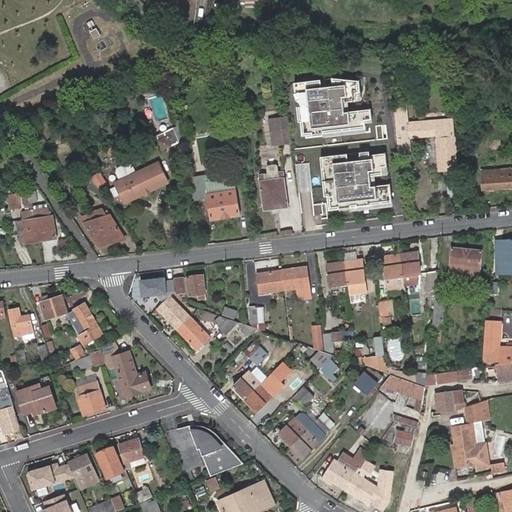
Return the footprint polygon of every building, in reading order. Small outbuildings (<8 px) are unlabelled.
[(87,22),(91,28),(96,24),(92,19),(87,22)] [(91,32),(95,38),(100,35),(97,29),(91,32)] [(318,80),(297,82),(302,135),(365,127),(363,109),(343,111),(341,101),(354,100),(353,80),(331,77),(331,85),(320,86),(318,80)] [(406,108),(395,109),(397,133),(408,133),(409,139),(436,135),(435,127),(440,127),(440,130),(453,128),(452,120),(408,123),(406,108)] [(267,150),(291,147),(287,121),(269,123),(271,137),(265,139),(267,150)] [(436,135),(438,171),(456,169),(455,157),(458,157),(458,151),(455,152),(453,128),(440,130),(440,127),(435,127),(436,135)] [(172,129),(162,133),(165,138),(157,142),(161,150),(179,141),(172,129)] [(397,133),(399,154),(410,153),(409,139),(408,133),(397,133)] [(348,151),(324,154),(331,207),(393,200),(391,182),(371,185),(370,174),(383,173),(381,163),(386,162),(385,152),(369,154),(369,150),(359,151),(359,157),(349,159),(348,151)] [(464,156),(465,177),(471,176),(470,162),(475,162),(475,155),(464,156)] [(126,203),(168,183),(158,163),(116,184),(126,203)] [(207,188),(222,185),(235,184),(233,166),(205,170),(207,188)] [(511,188),(511,169),(482,172),(483,191),(511,188)] [(201,170),(190,172),(194,190),(204,188),(201,170)] [(67,186),(82,179),(78,172),(63,180),(67,186)] [(92,177),(102,191),(109,186),(99,172),(92,177)] [(289,208),(285,173),(279,173),(267,174),(259,175),(264,211),(289,208)] [(235,184),(222,185),(227,217),(240,216),(235,184)] [(222,185),(207,188),(209,197),(213,220),(227,217),(222,185)] [(36,188),(26,189),(27,200),(38,199),(36,188)] [(196,199),(209,197),(207,188),(204,188),(194,190),(196,199)] [(22,204),(20,191),(9,193),(11,206),(22,204)] [(26,242),(54,235),(50,215),(46,209),(45,210),(44,207),(35,209),(36,217),(21,220),(26,242)] [(83,222),(99,245),(124,239),(109,215),(106,216),(102,209),(87,213),(92,220),(83,222)] [(511,241),(496,242),(497,274),(511,273),(511,241)] [(450,265),(480,267),(481,251),(452,250),(450,265)] [(418,253),(400,255),(403,277),(420,275),(418,253)] [(388,289),(404,287),(403,277),(400,255),(383,257),(386,278),(388,289)] [(361,261),(344,262),(346,284),(349,284),(364,282),(361,261)] [(346,284),(344,262),(327,264),(329,286),(346,284)] [(480,267),(450,265),(449,275),(479,277),(480,267)] [(303,268),(283,270),(285,290),(300,288),(309,287),(307,275),(304,275),(303,268)] [(285,290),(283,270),(261,273),(262,281),(259,281),(260,293),(285,290)] [(424,291),(435,289),(437,274),(437,271),(427,273),(424,291)] [(165,276),(138,279),(140,297),(156,295),(163,303),(169,296),(173,292),(176,292),(174,279),(165,280),(165,276)] [(190,296),(199,295),(200,301),(207,300),(203,276),(188,278),(190,296)] [(187,293),(185,279),(174,279),(176,292),(176,294),(187,293)] [(364,282),(349,284),(350,294),(365,293),(364,282)] [(488,282),(487,292),(496,293),(497,283),(488,282)] [(309,287),(300,288),(302,299),(310,298),(309,287)] [(435,295),(433,307),(444,309),(445,296),(435,295)] [(62,296),(42,302),(48,319),(67,313),(62,296)] [(157,308),(177,329),(190,317),(169,296),(163,303),(157,308)] [(378,303),(380,317),(389,316),(387,302),(378,303)] [(67,315),(86,344),(104,334),(86,304),(67,315)] [(263,307),(258,308),(250,309),(252,325),(256,330),(265,329),(263,307)] [(433,307),(431,326),(441,327),(444,309),(433,307)] [(238,312),(227,308),(224,316),(235,320),(238,312)] [(10,311),(15,336),(22,335),(20,327),(31,325),(29,316),(21,318),(19,310),(10,311)] [(190,317),(177,329),(197,350),(210,338),(190,317)] [(214,322),(220,328),(229,320),(218,317),(214,322)] [(256,330),(240,324),(229,320),(220,328),(228,336),(238,327),(248,338),(256,330)] [(494,364),(511,361),(511,347),(503,348),(498,346),(500,323),(485,322),(482,362),(494,364)] [(47,324),(41,326),(45,338),(51,336),(47,324)] [(31,325),(20,327),(22,335),(33,333),(31,325)] [(313,327),(315,343),(323,342),(321,326),(313,327)] [(333,340),(342,340),(342,333),(324,334),(326,353),(334,356),(333,340)] [(15,339),(21,364),(27,363),(22,338),(15,339)] [(120,345),(118,339),(103,346),(106,352),(120,345)] [(271,357),(255,341),(244,352),(260,368),(271,357)] [(74,351),(76,355),(78,359),(87,355),(82,346),(74,351)] [(50,358),(46,347),(39,349),(43,361),(50,358)] [(309,358),(318,367),(318,366),(326,357),(329,354),(326,353),(316,350),(309,358)] [(95,365),(104,362),(101,352),(91,355),(92,357),(77,361),(79,368),(94,364),(95,365)] [(114,357),(125,396),(151,389),(146,373),(136,375),(130,352),(114,357)] [(76,355),(60,362),(62,367),(78,359),(76,355)] [(372,356),(373,369),(386,373),(384,355),(372,356)] [(326,357),(318,366),(323,372),(332,363),(326,357)] [(60,362),(54,365),(55,371),(62,367),(60,362)] [(511,363),(499,365),(500,369),(504,368),(504,371),(511,370),(511,363)] [(235,386),(247,398),(262,383),(267,378),(254,366),(235,386)] [(11,368),(2,370),(4,376),(5,379),(6,381),(14,379),(11,368)] [(424,386),(424,388),(437,385),(452,381),(471,376),(469,370),(435,378),(434,372),(425,373),(423,386),(424,386)] [(355,386),(360,390),(367,396),(382,377),(375,371),(371,376),(365,371),(354,384),(355,386)] [(390,375),(384,382),(417,394),(423,396),(424,388),(424,386),(423,386),(416,383),(390,375)] [(105,407),(97,381),(75,388),(84,414),(105,407)] [(262,383),(247,398),(259,410),(274,394),(262,383)] [(301,408),(313,395),(303,385),(291,399),(301,408)] [(360,390),(355,386),(354,387),(365,398),(367,396),(360,390)] [(24,413),(39,409),(40,412),(55,408),(49,387),(34,392),(33,387),(18,392),(24,413)] [(435,395),(438,412),(442,412),(455,410),(465,407),(462,390),(454,392),(439,394),(435,395)] [(0,417),(0,419),(2,424),(5,433),(10,432),(19,429),(9,397),(4,399),(7,408),(0,409),(0,417)] [(472,404),(475,422),(490,420),(487,402),(472,404)] [(278,435),(290,446),(311,422),(303,414),(299,411),(292,419),(278,435)] [(316,417),(311,422),(324,434),(333,423),(323,414),(319,419),(316,417)] [(396,422),(417,428),(418,424),(397,417),(396,422)] [(311,422),(290,446),(303,457),(324,434),(311,422)] [(473,425),(458,427),(458,428),(454,428),(457,446),(459,459),(455,460),(456,469),(480,465),(473,425)] [(188,427),(207,478),(242,465),(235,456),(227,448),(221,442),(216,437),(212,433),(206,430),(201,428),(196,426),(193,426),(188,427)] [(398,431),(396,442),(411,446),(413,435),(398,431)] [(122,461),(124,467),(128,466),(126,460),(142,455),(137,437),(118,442),(123,461),(122,461)] [(97,455),(104,471),(108,479),(124,472),(121,464),(114,448),(97,455)] [(354,462),(362,468),(367,461),(370,457),(363,451),(354,462)] [(343,464),(348,458),(342,453),(337,460),(343,464)] [(69,463),(80,488),(98,480),(87,455),(69,463)] [(142,455),(126,460),(128,466),(124,467),(125,469),(145,464),(142,455)] [(334,482),(346,490),(357,475),(362,468),(354,462),(348,458),(343,464),(337,460),(326,476),(334,482)] [(357,475),(346,490),(383,511),(390,500),(394,471),(379,468),(377,487),(361,478),(365,473),(369,476),(375,467),(367,461),(362,468),(357,475)] [(55,465),(30,472),(29,475),(34,490),(72,479),(68,465),(57,469),(55,465)] [(331,485),(334,482),(326,476),(323,479),(331,485)] [(214,478),(205,482),(209,492),(219,489),(214,478)] [(152,497),(153,498),(162,495),(156,482),(147,486),(148,490),(152,497)] [(223,511),(256,511),(272,505),(263,484),(220,502),(223,511)] [(140,502),(152,497),(148,490),(137,495),(140,502)] [(511,511),(511,490),(496,494),(500,511),(511,511)] [(73,511),(65,493),(45,501),(48,509),(43,511),(44,511),(73,511)] [(129,505),(137,502),(134,495),(126,498),(127,501),(129,505)] [(117,511),(124,509),(118,496),(111,499),(112,500),(113,504),(116,510),(117,511)] [(113,504),(112,500),(89,509),(90,511),(111,511),(116,510),(113,504)] [(140,505),(143,511),(152,511),(149,503),(148,501),(140,505)] [(149,503),(152,511),(160,511),(155,501),(149,503)] [(475,511),(474,502),(467,504),(468,511),(475,511)]
